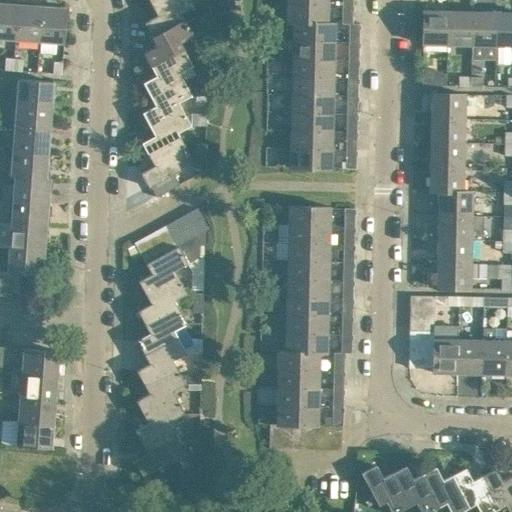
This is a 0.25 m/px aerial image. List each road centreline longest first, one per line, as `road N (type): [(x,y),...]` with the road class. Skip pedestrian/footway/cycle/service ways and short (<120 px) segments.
road 1 (residential): [(388,0),(381,389),(392,410),(417,424),(511,426)]
road 2 (residential): [(92,317),(102,0)]
road 3 (residential): [(89,511),(92,317)]
